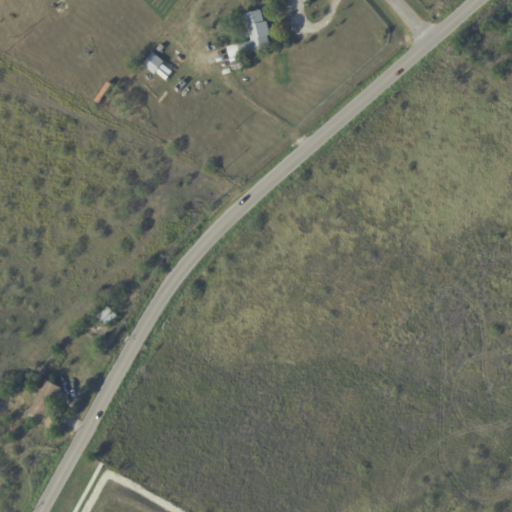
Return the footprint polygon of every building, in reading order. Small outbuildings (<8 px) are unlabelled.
[(270,28),(272,35),(269,36),(271,47),(242,55),(230,57),(228,47),(252,41),(252,38),(246,39),(244,32),(250,31),(248,23),(244,24),(242,16),(262,10),(265,22),(268,22),(270,28)] [(154,54),(166,63),(156,75),(145,66),(154,54)] [(236,72),(234,72),(232,64),(244,61),(246,69),(236,72)] [(164,66),(174,73),(171,77),(161,69),(164,66)] [(160,71),(170,79),(167,82),(158,74),(160,71)] [(110,308),(119,318),(108,328),(104,323),(102,325),(98,320),(110,308)] [(62,413),(52,431),(29,418),(31,414),(30,414),(48,380),(63,388),(54,406),(63,411),(62,413)]
